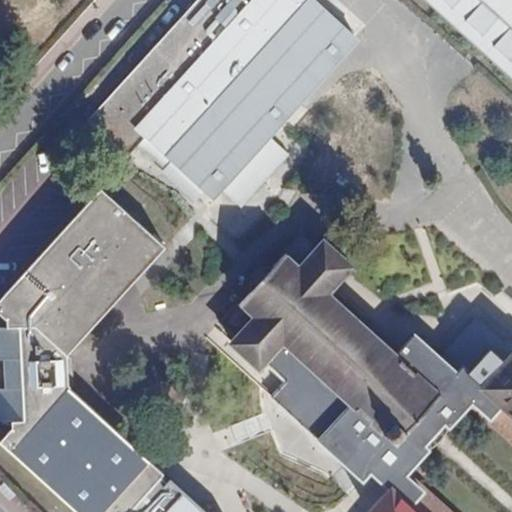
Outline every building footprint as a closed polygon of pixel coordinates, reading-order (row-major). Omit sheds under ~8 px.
[(191,0),(172,22),(84,119),(126,156),(132,148),(145,133),(172,159),(175,155),(215,190),(224,179),(251,209),(290,156),(271,132),(276,125),(359,30),(326,0),(191,0)] [(511,0),(437,0),(511,65),(511,0)] [(0,439),(0,440),(77,511),(218,511),(68,386),(67,371),(66,356),(163,244),(99,187),(0,297),(0,310),(6,317),(8,325),(0,325),(0,357),(5,358),(6,376),(6,387),(0,387),(0,418),(11,420),(11,428),(0,439)] [(259,369),(266,362),(282,346),(397,447),(441,392),(394,355),(328,294),(354,266),(325,241),(319,246),(303,232),(271,267),(263,266),(254,270),(250,280),(251,290),(222,322),(237,336),(230,342),(259,369)] [(511,511),(511,351),(483,384),(462,367),(456,372),(415,334),(394,355),(441,392),(397,447),(282,346),(266,362),(286,381),(273,396),(363,479),(370,472),(389,488),(368,511),(511,511)]
